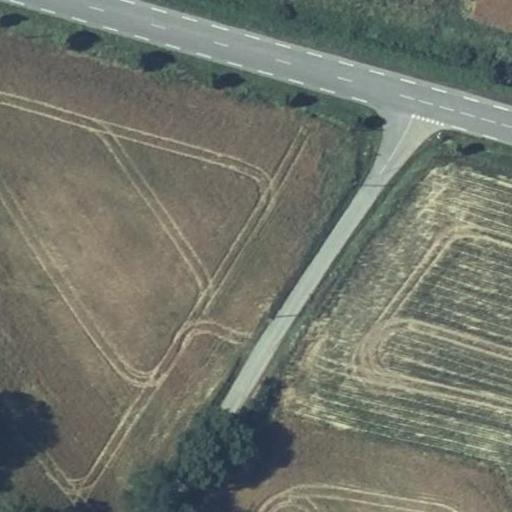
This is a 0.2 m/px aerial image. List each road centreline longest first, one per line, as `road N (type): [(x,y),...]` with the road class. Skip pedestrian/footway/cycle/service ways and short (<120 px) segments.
road 1 (unclassified): [(418,99),(406,134),(162,511)]
road 2 (tertiary): [(418,99),(73,0)]
